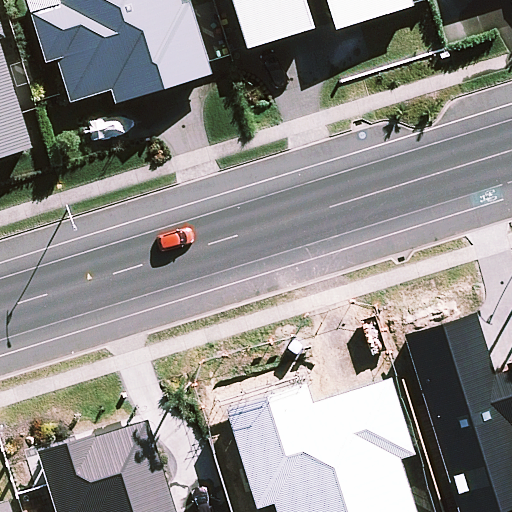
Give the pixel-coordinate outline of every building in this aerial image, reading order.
[(22,0),(43,65),(55,61),(68,105),(108,93),(113,106),(211,76),(189,3),(182,5),(180,0),(22,0)] [(229,0),(245,51),(312,32),(301,0),(320,0),(330,32),(412,9),(409,0),(229,0)] [(0,158),(32,149),(0,50),(0,40),(5,39),(0,24),(0,158)] [(173,511),(144,420),(93,438),(92,435),(36,452),(54,511),(173,511)] [(0,511),(12,511),(9,501),(0,503),(0,511)]
